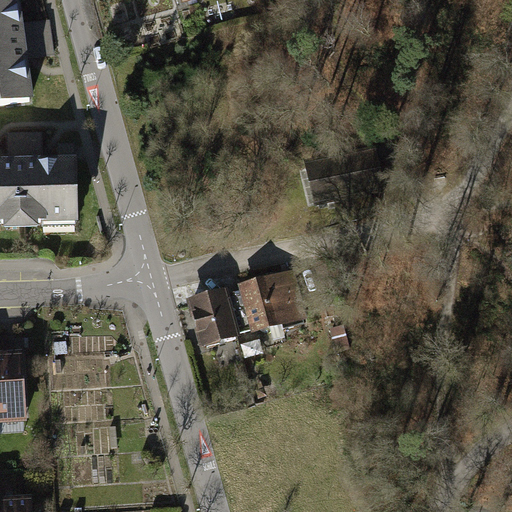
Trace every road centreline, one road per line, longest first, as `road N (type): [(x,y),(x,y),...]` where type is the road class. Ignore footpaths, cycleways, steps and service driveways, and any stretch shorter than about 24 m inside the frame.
road 1 (tertiary): [(153,282),(76,0)]
road 2 (residential): [(391,228),(153,282)]
road 3 (tertiary): [(214,511),(153,282)]
road 4 (track): [(511,94),(467,201),(434,220),(391,228)]
road 5 (residential): [(153,282),(0,293)]
